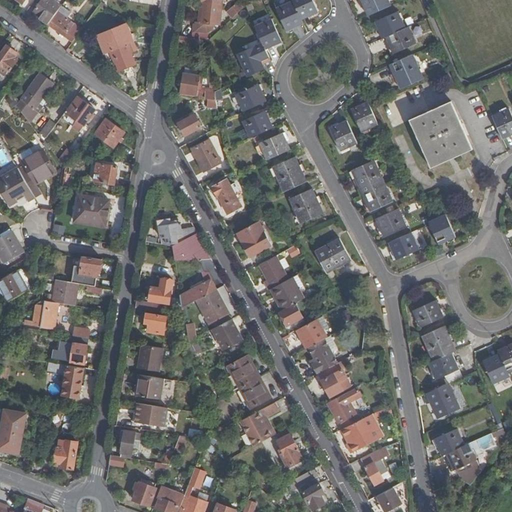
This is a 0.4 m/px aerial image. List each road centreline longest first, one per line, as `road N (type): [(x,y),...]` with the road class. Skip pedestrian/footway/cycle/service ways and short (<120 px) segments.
road 1 (residential): [(172,161),(361,511)]
road 2 (residential): [(147,167),(92,490)]
road 3 (residential): [(388,288),(427,511)]
road 4 (residential): [(303,112),(306,134),(388,288)]
road 5 (residential): [(0,13),(154,118)]
road 6 (residential): [(341,33),(317,35),(283,70),(286,97),(303,112)]
road 7 (residential): [(303,112),(324,109),(359,75),(360,52),(341,33)]
